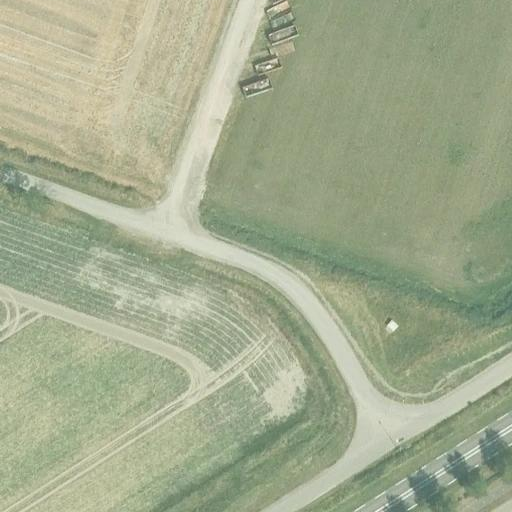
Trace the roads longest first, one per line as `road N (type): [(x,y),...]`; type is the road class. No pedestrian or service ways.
road 1 (unclassified): [(390,440),(298,296),(250,263),(164,232)]
road 2 (unclassified): [(164,232),(250,0)]
road 3 (unclassified): [(164,232),(0,174)]
road 4 (primary): [(380,511),(511,428)]
road 5 (unclassified): [(390,440),(511,362)]
road 6 (unclassified): [(277,511),(390,440)]
